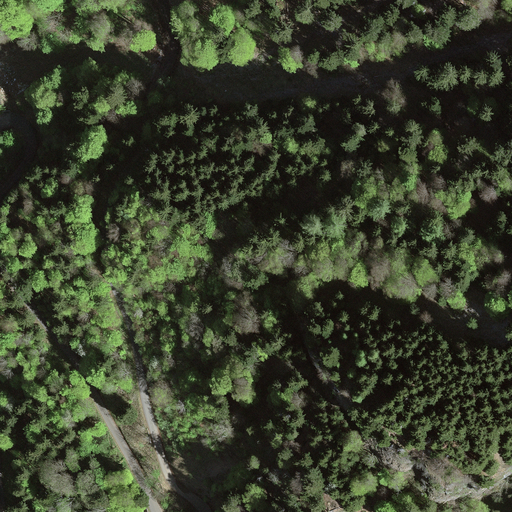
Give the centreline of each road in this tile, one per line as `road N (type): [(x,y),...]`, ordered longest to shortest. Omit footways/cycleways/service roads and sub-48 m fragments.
road 1 (unclassified): [(208,511),(174,482),(159,451),(103,251),(115,185),(142,137),(152,89),(174,44),(158,0)]
road 2 (unclassified): [(0,262),(68,353),(156,511)]
